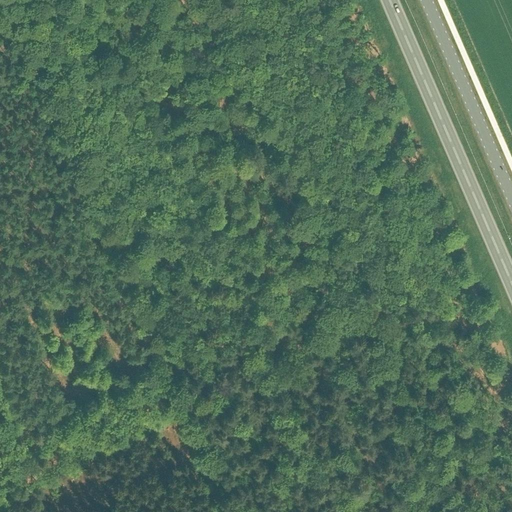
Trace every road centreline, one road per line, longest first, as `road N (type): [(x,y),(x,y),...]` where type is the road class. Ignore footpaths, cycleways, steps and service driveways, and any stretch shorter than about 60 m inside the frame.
road 1 (trunk): [(511,283),(389,0)]
road 2 (tertiary): [(511,197),(426,0)]
